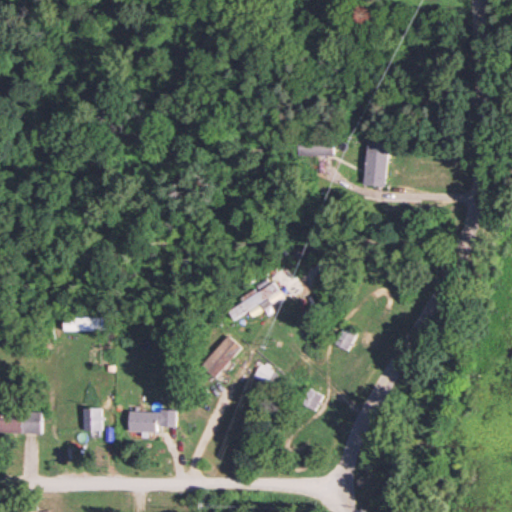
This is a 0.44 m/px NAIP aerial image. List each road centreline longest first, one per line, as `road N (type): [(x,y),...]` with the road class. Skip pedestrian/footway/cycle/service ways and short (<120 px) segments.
road 1 (residential): [(339,511),(334,483),(348,436),(465,225),(476,164),(473,0)]
road 2 (residential): [(183,481),(262,326),(310,269),(348,243),(383,236),(420,242),(451,259)]
road 3 (residential): [(334,483),(0,481)]
